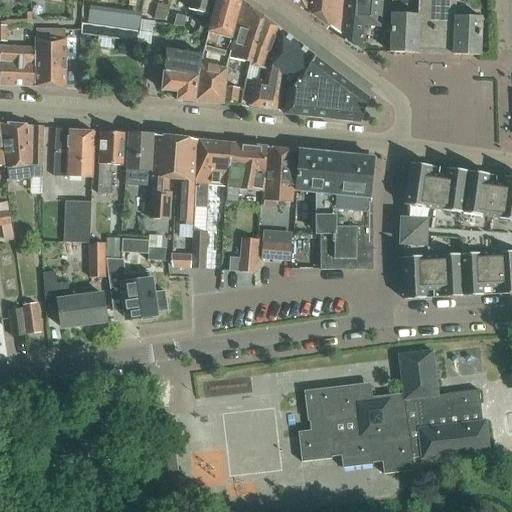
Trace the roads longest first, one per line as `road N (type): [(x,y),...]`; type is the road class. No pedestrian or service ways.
road 1 (tertiary): [(395,145),(0,107)]
road 2 (residential): [(0,374),(390,317)]
road 3 (tertiary): [(265,0),(396,100),(395,145)]
road 4 (residential): [(395,145),(386,271)]
road 5 (residential): [(390,317),(511,308)]
